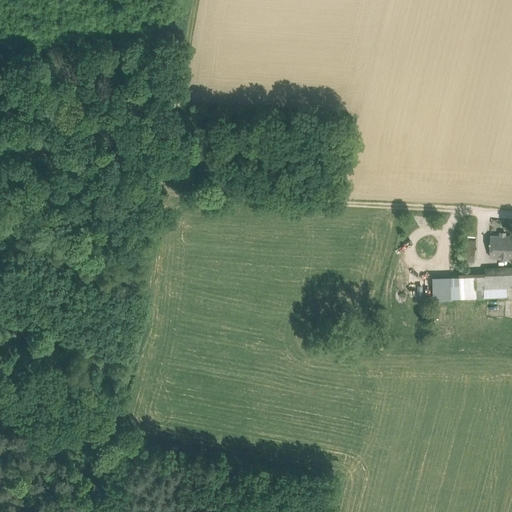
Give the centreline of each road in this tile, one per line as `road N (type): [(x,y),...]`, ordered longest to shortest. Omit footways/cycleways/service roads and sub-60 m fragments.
road 1 (track): [(460,210),(160,186),(136,191),(0,147)]
road 2 (track): [(195,0),(160,186)]
